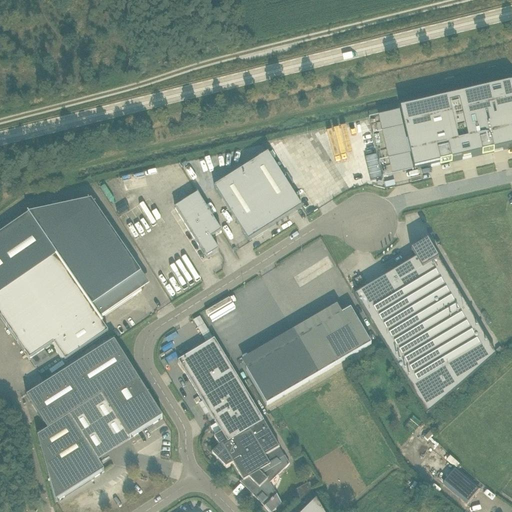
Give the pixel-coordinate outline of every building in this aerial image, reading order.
[(400,111),(414,171),(511,148),(511,86),(511,85),(400,111)] [(358,158),(372,135),(362,129),(360,132),(354,128),(352,130),(346,126),(333,146),(344,153),(345,151),(358,158)] [(311,135),(281,152),(297,179),(333,159),(322,140),(316,143),(311,135)] [(375,150),(363,153),(369,177),(381,174),(375,150)] [(302,208),(268,155),(214,188),(248,242),(302,208)] [(357,175),(339,185),(342,190),(359,180),(357,175)] [(221,233),(198,195),(175,209),(206,259),(219,251),(211,239),(221,233)] [(29,215),(0,234),(0,317),(29,361),(53,344),(65,362),(108,333),(102,324),(103,324),(100,319),(141,291),(133,280),(141,274),(91,201),(29,215)] [(471,231),(466,236),(450,246),(509,345),(511,342),(511,208),(484,225),(478,227),(478,229),(472,232),(471,231)] [(489,345),(438,261),(439,261),(427,243),(417,249),(418,250),(419,248),(421,252),(414,257),(416,260),(385,278),(388,284),(374,292),(371,287),(355,297),(427,417),(503,350),(427,416),(417,400),(456,377),(451,368),(489,345)] [(228,303),(213,310),(221,328),(230,324),(231,326),(237,323),(235,319),(237,318),(236,315),(243,312),(238,300),(229,305),(228,303)] [(246,370),(267,406),(371,345),(350,310),(246,370)] [(200,316),(194,320),(208,343),(215,339),(200,316)] [(279,449),(263,422),(214,341),(178,362),(221,434),(214,438),(219,447),(212,454),(226,469),(233,464),(243,482),(249,479),(259,489),(252,495),(268,511),(273,511),(281,504),(269,484),(289,465),(289,464),(285,457),(270,466),(265,457),(279,449)] [(129,440),(162,419),(114,342),(27,398),(48,432),(38,438),(55,503),(104,472),(70,418),(102,398),(129,440)] [(448,463),(439,476),(445,481),(454,468),(448,463)] [(456,470),(443,485),(467,505),(480,490),(456,470)] [(308,483),(294,490),(299,500),(313,494),(308,483)] [(418,483),(410,493),(419,500),(427,490),(418,483)] [(322,511),(316,501),(304,511),(322,511)]
